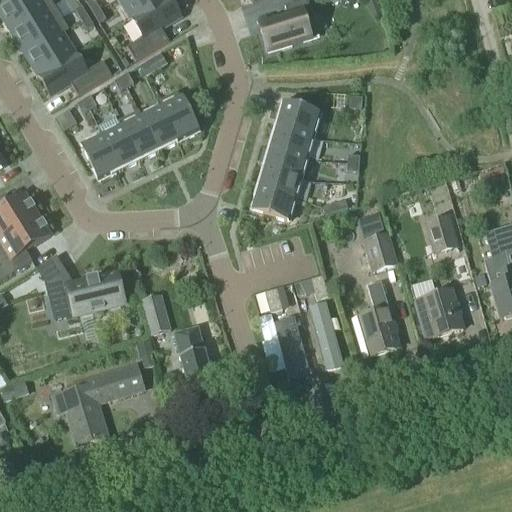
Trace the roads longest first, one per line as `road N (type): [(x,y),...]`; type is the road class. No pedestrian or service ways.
road 1 (residential): [(201,208),(172,221),(90,221),(0,77)]
road 2 (residential): [(274,447),(201,208)]
road 3 (unclassified): [(274,447),(511,373)]
road 4 (residential): [(205,0),(238,87),(218,176),(201,208)]
road 5 (unclassified): [(63,511),(274,447)]
road 6 (unclassified): [(511,133),(475,0)]
